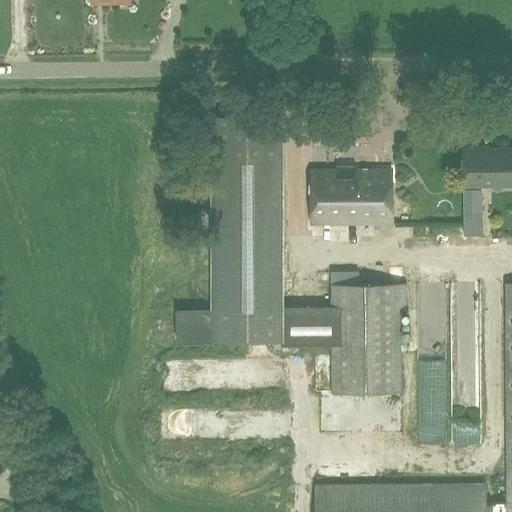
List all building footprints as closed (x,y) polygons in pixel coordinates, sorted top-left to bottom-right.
[(180,302),(179,332),(254,336),(256,289),(286,290),(287,263),(284,263),(291,123),(275,122),(275,114),(236,112),(229,259),(227,304),(180,302)] [(312,146),(357,146),(356,114),(313,114),(312,146)] [(511,148),(479,149),(479,147),(464,146),(464,185),(511,185),(511,148)] [(394,223),(394,170),(313,170),(313,222),(394,223)] [(483,202),(470,202),(471,214),(483,214),(483,202)] [(319,244),(349,244),(349,226),(319,226),(319,244)] [(358,226),(358,244),(383,245),(384,227),(358,226)] [(409,315),(407,276),(337,279),(338,301),(344,300),(346,339),(336,340),(338,390),(407,387),(404,315),(409,315)] [(293,317),(294,329),(345,327),(344,315),(293,317)] [(220,362),(201,362),(201,395),(241,395),(241,388),(254,388),(254,365),(237,365),(237,371),(220,371),(220,362)] [(317,509),(316,511),(494,511),(493,485),(368,490),(369,507),(317,509)]
